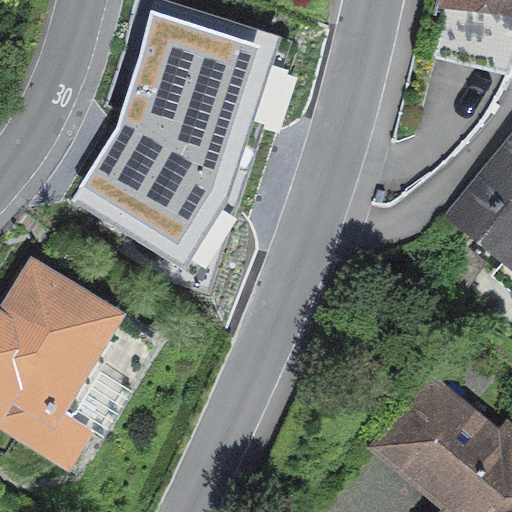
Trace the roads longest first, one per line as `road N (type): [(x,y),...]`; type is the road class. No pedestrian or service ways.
road 1 (residential): [(372,0),(338,141),(300,249),(186,511)]
road 2 (residential): [(0,174),(40,114),(79,0)]
